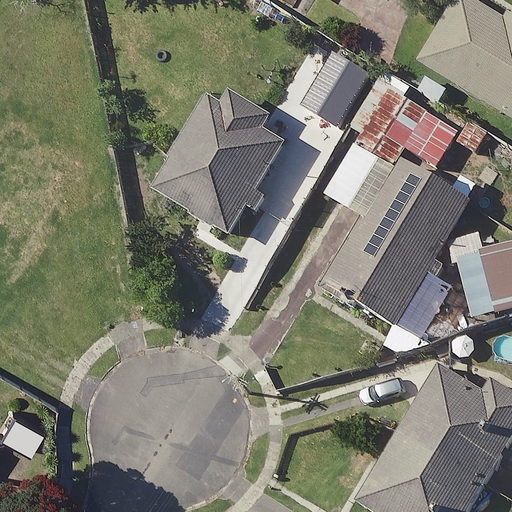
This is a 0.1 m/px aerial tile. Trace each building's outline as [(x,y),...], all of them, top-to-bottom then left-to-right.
[(511,10),(494,0),(469,0),(430,67),(511,116),(511,10)] [(307,146),(231,98),(168,196),(245,245),(307,146)] [(113,165),(18,108),(0,137),(0,165),(18,177),(0,207),(0,297),(24,312),(113,165)] [(395,167),(368,149),(335,199),(362,217),(395,167)] [(482,210),(412,168),(338,292),(409,334),(482,210)] [(489,511),(511,471),(511,394),(457,364),(393,480),(379,472),(361,505),(374,511),(489,511)]
